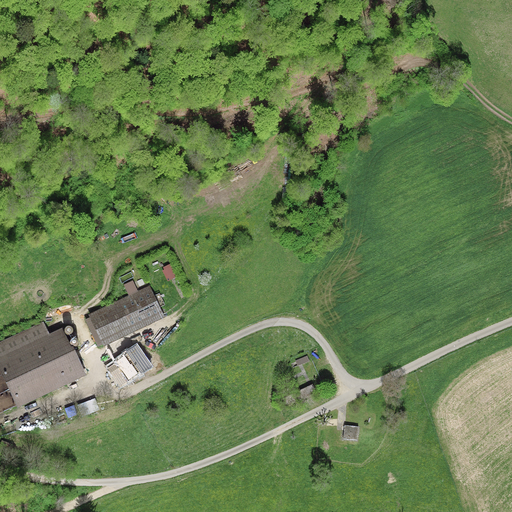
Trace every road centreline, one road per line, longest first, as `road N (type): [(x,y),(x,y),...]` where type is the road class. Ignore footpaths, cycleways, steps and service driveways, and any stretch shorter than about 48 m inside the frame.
road 1 (track): [(511,117),(432,65),(403,57),(241,105),(81,108),(0,119)]
road 2 (track): [(0,264),(103,199),(197,194),(356,90),(426,62)]
